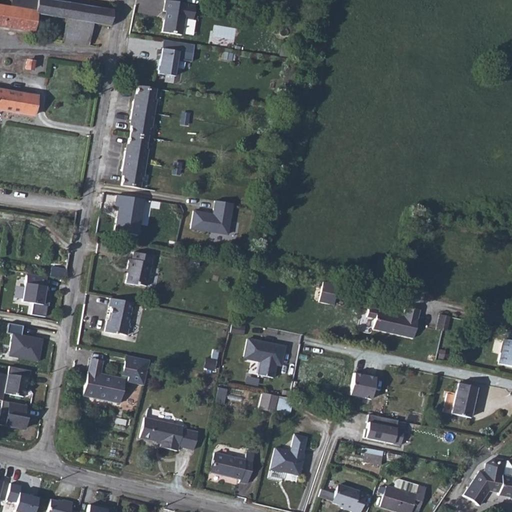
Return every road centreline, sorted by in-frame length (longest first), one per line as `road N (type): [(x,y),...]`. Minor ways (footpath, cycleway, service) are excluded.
road 1 (residential): [(43,463),(124,0)]
road 2 (residential): [(511,383),(302,340)]
road 3 (residential): [(43,463),(234,511)]
